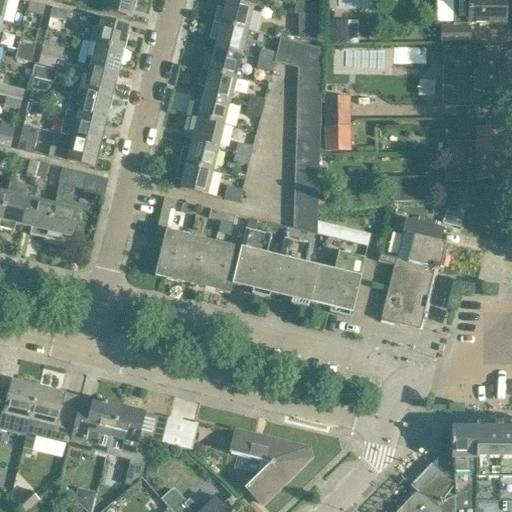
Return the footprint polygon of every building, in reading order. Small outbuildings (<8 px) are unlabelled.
[(0,0),(0,21),(3,22),(8,0),(0,0)] [(134,12),(136,0),(101,0),(100,4),(106,5),(104,13),(131,20),(133,11),(134,12)] [(316,19),(316,0),(297,0),(294,14),(299,15),(316,19)] [(452,0),(453,28),(441,28),(441,44),(441,46),(451,46),(471,45),(471,29),(475,25),(506,25),(506,0),(452,0)] [(254,9),(245,7),(226,2),(224,11),(217,9),(213,25),(248,33),(254,9)] [(43,16),(45,7),(30,3),(28,13),(43,16)] [(65,22),(68,13),(53,9),(50,18),(65,22)] [(316,42),(316,19),(299,15),(299,38),(316,42)] [(94,28),(91,44),(124,52),(128,37),(127,36),(129,28),(110,23),(103,21),(100,30),(94,28)] [(347,22),(323,23),(323,43),(348,43),(347,31),(347,22)] [(248,33),(213,25),(209,40),(216,42),(214,50),(242,56),(248,33)] [(358,31),(347,31),(348,43),(358,42),(358,31)] [(36,45),(20,41),(18,51),(33,55),(36,45)] [(288,68),(293,44),(280,41),(277,54),(274,64),(288,68)] [(84,42),(80,57),(87,59),(84,68),(90,69),(117,76),(119,67),(120,68),(124,52),(91,44),(84,42)] [(299,71),(305,47),(293,44),(288,68),(299,71)] [(59,51),(43,47),(40,57),(56,61),(59,51)] [(320,134),(320,128),(322,51),(305,47),(299,71),(297,133),(320,134)] [(236,81),(242,56),(214,50),(212,57),(206,56),(201,72),(236,81)] [(274,64),(277,54),(261,50),(258,60),(274,64)] [(31,64),(33,55),(18,51),(15,60),(31,64)] [(444,55),(443,107),(497,107),(497,91),(505,91),(505,59),(497,59),(497,55),(444,55)] [(53,70),(56,61),(40,57),(38,66),(53,70)] [(272,72),(274,64),(258,60),(256,69),(272,72)] [(82,75),(78,91),(113,99),(116,84),(115,83),(117,76),(90,69),(84,68),(82,75)] [(322,68),(320,128),(324,127),(347,127),(351,127),(351,111),(367,111),(367,86),(344,86),(344,85),(334,86),(335,68),(322,68)] [(236,81),(201,72),(198,87),(204,88),(202,97),(230,104),(236,81)] [(0,96),(6,98),(22,102),(24,92),(0,85),(0,96)] [(78,91),(75,107),(80,108),(79,115),(106,122),(108,114),(109,115),(113,99),(78,91)] [(47,98),(30,94),(28,104),(44,107),(47,98)] [(225,127),(230,104),(202,97),(201,104),(194,103),(190,118),(225,127)] [(262,112),(265,101),(249,97),(246,108),(262,112)] [(6,98),(4,107),(19,110),(22,102),(6,98)] [(44,107),(28,104),(26,114),(42,117),(44,107)] [(260,119),(262,112),(246,108),(245,116),(260,119)] [(66,112),(60,135),(67,137),(101,145),(105,130),(104,130),(106,122),(79,115),(66,112)] [(225,127),(190,118),(186,134),(193,135),(191,144),(219,151),(225,127)] [(23,126),(17,150),(32,154),(36,137),(33,129),(23,126)] [(347,150),(347,127),(324,127),(325,150),(347,150)] [(504,132),(484,132),(476,132),(476,143),(446,142),(446,155),(504,156),(504,132)] [(320,146),(320,134),(297,133),(297,145),(320,146)] [(0,146),(10,149),(12,140),(0,136),(0,146)] [(51,148),(48,158),(94,170),(96,161),(97,161),(101,145),(67,137),(64,151),(51,148)] [(213,174),(219,151),(191,144),(189,151),(183,149),(179,165),(213,174)] [(250,159),(253,148),(238,144),(235,155),(250,159)] [(319,158),(320,146),(297,145),(296,157),(319,158)] [(249,166),(250,159),(235,155),(233,163),(249,166)] [(503,182),(504,156),(446,155),(447,182),(503,182)] [(319,170),(319,158),(296,157),(296,170),(319,170)] [(35,179),(39,164),(30,162),(26,177),(35,179)] [(48,166),(39,164),(35,179),(45,182),(48,166)] [(213,174),(179,165),(175,180),(182,182),(179,191),(207,198),(213,174)] [(63,170),(59,185),(56,196),(64,198),(65,193),(72,194),(73,188),(83,191),(87,176),(63,170)] [(319,183),(319,170),(296,170),(295,182),(319,183)] [(318,195),(319,183),(295,182),(295,194),(318,195)] [(425,182),(400,182),(401,203),(426,202),(425,182)] [(239,205),(241,196),(226,192),(224,202),(239,205)] [(318,207),(318,195),(295,194),(294,206),(318,207)] [(7,195),(0,223),(0,228),(14,232),(16,226),(23,228),(30,200),(7,195)] [(30,200),(23,228),(31,230),(30,236),(46,240),(54,206),(30,200)] [(232,286),(241,249),(166,231),(171,210),(175,211),(177,203),(164,200),(153,248),(161,250),(154,278),(156,278),(158,272),(166,275),(165,280),(181,284),(182,278),(191,280),(189,286),(205,290),(207,284),(215,286),(214,292),(230,296),(232,287),(232,286)] [(183,204),(181,214),(192,217),(194,207),(183,204)] [(54,206),(46,240),(61,244),(62,237),(71,239),(78,212),(54,206)] [(318,219),(318,207),(294,206),(294,219),(318,219)] [(209,218),(208,220),(220,223),(222,214),(210,211),(209,218)] [(222,214),(220,223),(233,226),(234,224),(235,218),(222,214)] [(318,224),(318,219),(294,219),(293,232),(313,236),(314,235),(317,236),(318,224)] [(446,244),(441,243),(444,230),(406,221),(403,234),(414,237),(408,262),(424,266),(439,271),(446,244)] [(324,238),(326,226),(318,224),(317,236),(324,238)] [(332,240),(335,228),(326,226),(324,238),(332,240)] [(341,242),(344,230),(335,228),(332,240),(341,242)] [(350,244),(353,233),(344,230),(341,242),(350,244)] [(246,231),(241,249),(232,286),(232,287),(271,296),(280,259),(267,256),(271,237),(246,231)] [(359,246),(362,235),(353,233),(350,244),(359,246)] [(368,248),(370,237),(362,235),(359,246),(368,248)] [(310,247),(284,241),(280,259),(271,296),(310,306),(319,268),(305,265),(310,247)] [(365,260),(339,254),(335,272),(319,268),(310,306),(352,316),(365,260)] [(408,262),(380,255),(378,263),(383,264),(369,318),(381,321),(381,322),(420,331),(435,270),(439,271),(424,266),(408,262)] [(0,432),(12,435),(26,438),(30,421),(38,389),(12,383),(8,397),(0,395),(0,432)] [(26,438),(23,450),(32,452),(36,438),(65,446),(73,413),(61,410),(64,396),(38,389),(30,421),(26,438)] [(70,451),(67,461),(80,464),(82,454),(94,457),(99,435),(111,438),(118,409),(95,403),(95,402),(94,402),(88,426),(75,423),(68,450),(70,451)] [(111,438),(107,456),(119,459),(120,455),(132,458),(130,466),(128,475),(142,478),(144,469),(146,461),(151,442),(138,438),(144,414),(143,414),(142,415),(118,409),(111,438)] [(168,420),(164,439),(162,444),(191,451),(197,427),(168,420)] [(494,430),(476,430),(475,499),(475,511),(511,511),(511,430),(505,430),(505,423),(494,423),(494,430)] [(440,457),(432,466),(455,487),(454,511),(475,511),(475,499),(476,430),(451,430),(451,434),(447,434),(447,457),(440,457)] [(232,452),(231,455),(237,456),(233,470),(259,476),(245,489),(248,492),(262,506),(309,460),(307,450),(236,433),(232,452)] [(454,511),(455,487),(432,466),(411,488),(417,494),(399,511),(454,511)] [(148,468),(147,479),(158,479),(158,469),(148,468)] [(171,492),(160,503),(169,511),(168,511),(229,511),(228,511),(223,506),(215,498),(206,507),(199,500),(193,505),(189,501),(185,506),(171,492)]
